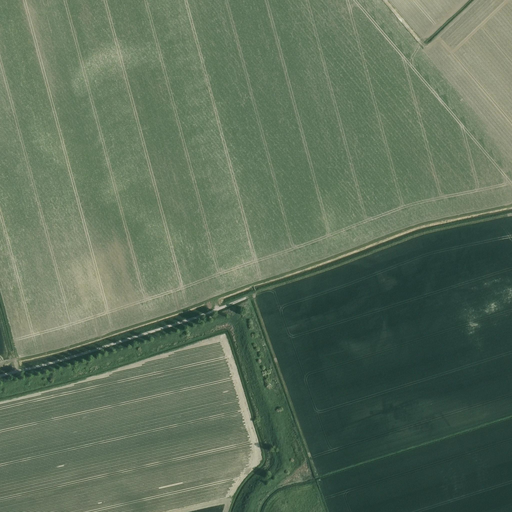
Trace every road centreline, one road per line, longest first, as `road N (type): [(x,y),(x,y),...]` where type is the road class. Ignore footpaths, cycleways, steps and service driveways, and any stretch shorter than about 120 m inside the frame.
road 1 (unclassified): [(0,376),(246,298)]
road 2 (track): [(233,303),(272,452),(245,511)]
